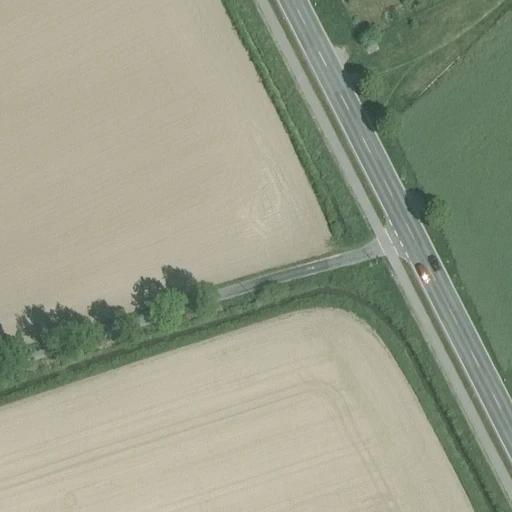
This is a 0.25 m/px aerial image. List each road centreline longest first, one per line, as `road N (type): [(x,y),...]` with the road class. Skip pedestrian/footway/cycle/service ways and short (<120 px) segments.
road 1 (residential): [(409,233),(0,365)]
road 2 (secondary): [(291,0),(409,233)]
road 3 (secondary): [(409,233),(511,428)]
